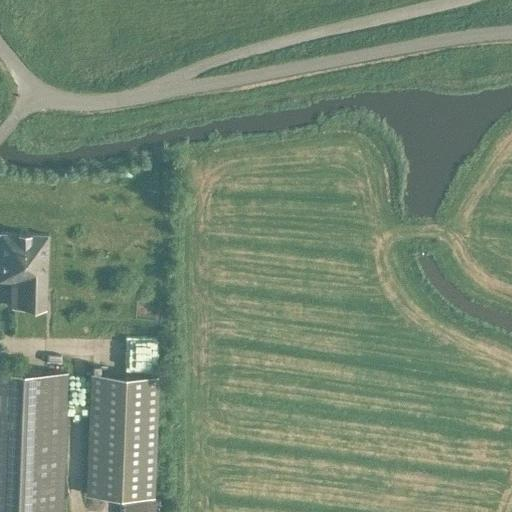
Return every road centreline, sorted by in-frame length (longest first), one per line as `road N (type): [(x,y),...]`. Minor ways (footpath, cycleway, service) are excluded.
road 1 (unclassified): [(511,31),(147,91)]
road 2 (unclassified): [(147,91),(268,45),(450,0)]
road 3 (unclassified): [(147,91),(57,102),(30,94),(0,52)]
